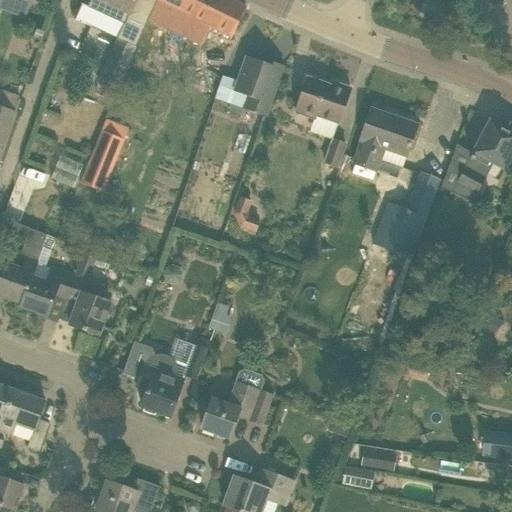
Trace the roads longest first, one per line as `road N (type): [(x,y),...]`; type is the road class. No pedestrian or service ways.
road 1 (tertiary): [(511,95),(348,29)]
road 2 (residential): [(201,465),(83,421)]
road 3 (residential): [(83,421),(85,395),(66,374),(0,348)]
